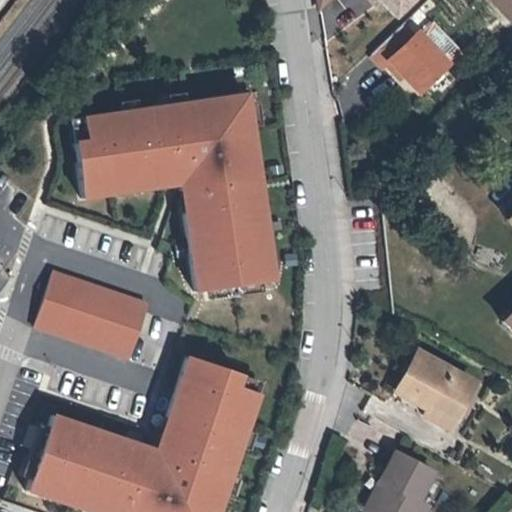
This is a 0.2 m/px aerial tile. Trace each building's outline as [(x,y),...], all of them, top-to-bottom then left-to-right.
[(370,0),(392,22),(414,0),(370,0)] [(511,0),(490,0),(511,21),(511,22),(511,0)] [(387,61),(415,91),(443,65),(414,34),(410,37),(399,25),(369,54),(381,66),(387,61)] [(183,213),(193,291),(272,280),(261,201),(252,203),(246,162),(255,160),(245,94),(82,118),(85,141),(73,143),(81,198),(144,189),(143,180),(177,176),(178,184),(179,191),(188,190),(191,211),(183,213)] [(252,203),(261,201),(255,160),(246,162),(252,203)] [(143,180),(144,189),(178,184),(177,176),(143,180)] [(179,191),(183,213),(191,211),(188,190),(179,191)] [(511,214),(507,219),(511,223),(511,311),(502,321),(511,331),(511,214)] [(52,271),(33,326),(128,358),(146,303),(52,271)] [(414,352),(393,391),(424,409),(420,416),(445,429),(471,384),(414,352)] [(216,511),(256,393),(234,385),(238,373),(185,355),(165,416),(172,418),(161,452),(153,449),(146,447),(144,455),(123,448),(126,440),(51,414),(25,489),(91,511),(101,511),(103,507),(118,511),(216,511)] [(172,418),(165,416),(153,449),(161,452),(172,418)] [(123,448),(144,455),(146,447),(126,440),(123,448)] [(383,485),(369,511),(421,511),(425,506),(415,501),(430,471),(393,452),(377,482),(383,485)] [(362,511),(369,511),(383,485),(377,482),(362,511)]
